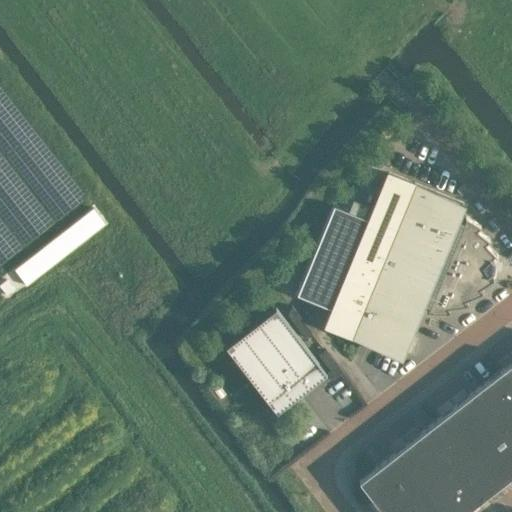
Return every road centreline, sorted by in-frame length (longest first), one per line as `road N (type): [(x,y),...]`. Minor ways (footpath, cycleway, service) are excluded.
road 1 (unclassified): [(511,306),(310,457),(349,511)]
road 2 (unclassified): [(511,223),(410,89)]
